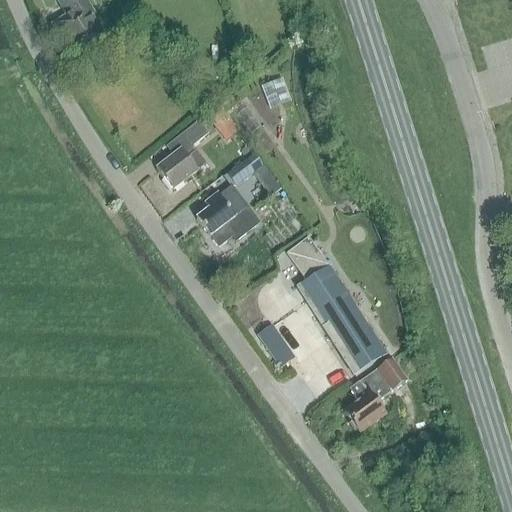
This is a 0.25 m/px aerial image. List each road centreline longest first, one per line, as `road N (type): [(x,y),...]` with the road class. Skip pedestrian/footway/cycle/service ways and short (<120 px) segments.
road 1 (unclassified): [(356,511),(75,118),(12,0)]
road 2 (primary): [(511,496),(356,0)]
road 3 (unclassified): [(511,363),(487,271),(478,143),(426,0)]
